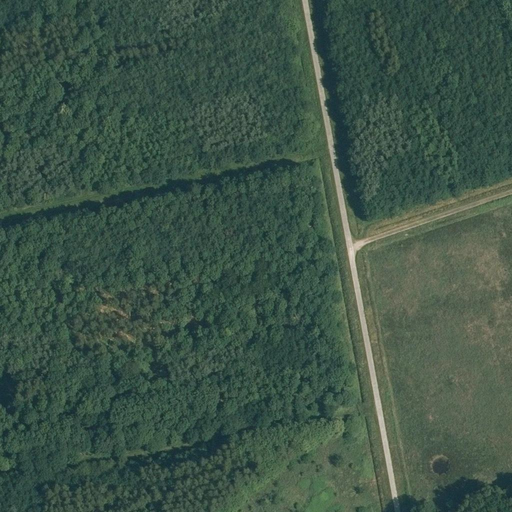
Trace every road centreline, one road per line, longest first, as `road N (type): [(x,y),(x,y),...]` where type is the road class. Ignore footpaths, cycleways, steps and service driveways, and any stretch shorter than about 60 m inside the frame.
road 1 (unclassified): [(397,511),(349,247)]
road 2 (unclassified): [(304,0),(349,247)]
road 3 (track): [(349,247),(511,191)]
